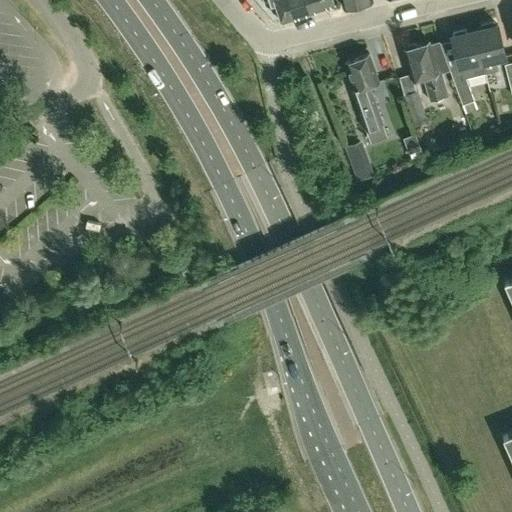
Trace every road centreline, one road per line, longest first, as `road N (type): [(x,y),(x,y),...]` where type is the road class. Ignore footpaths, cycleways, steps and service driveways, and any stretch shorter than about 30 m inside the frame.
road 1 (primary): [(408,511),(243,144),(150,0)]
road 2 (primary): [(109,0),(188,115),(247,235),(355,511)]
road 3 (unclassified): [(40,0),(85,58),(90,77),(82,92),(0,132)]
road 4 (residential): [(264,46),(451,0)]
